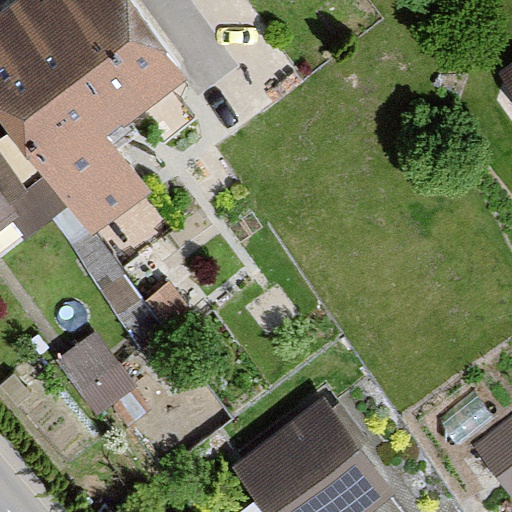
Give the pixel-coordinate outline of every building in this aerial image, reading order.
[(118,0),(13,0),(0,10),(0,127),(77,233),(137,189),(88,122),(166,65),(118,0)] [(511,65),(497,76),(511,96),(511,65)] [(0,198),(0,220),(9,212),(0,198)] [(102,316),(61,346),(102,401),(143,371),(102,316)] [(319,400),(229,467),(263,511),(359,511),(388,491),(319,400)] [(511,413),(472,444),(511,494),(511,413)]
